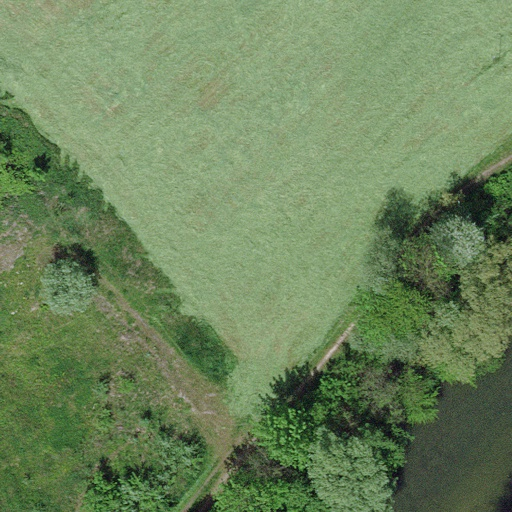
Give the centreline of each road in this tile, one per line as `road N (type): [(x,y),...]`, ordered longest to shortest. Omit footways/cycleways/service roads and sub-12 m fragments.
road 1 (track): [(511,158),(246,435),(198,511)]
road 2 (track): [(0,268),(24,247),(67,250),(246,435)]
